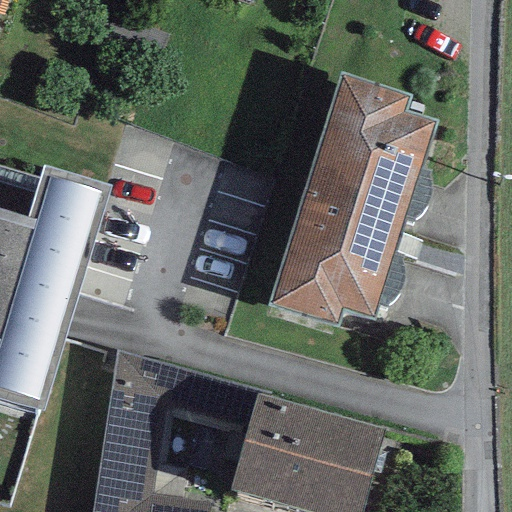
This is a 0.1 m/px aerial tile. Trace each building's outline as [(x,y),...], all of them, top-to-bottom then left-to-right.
[(254,0),(218,0),(250,11),(254,0)] [(411,104),(340,83),(269,315),(336,335),(341,319),(374,329),(435,130),(406,122),(411,104)] [(0,416),(43,430),(111,204),(43,184),(28,237),(0,228),(0,416)] [(232,384),(116,355),(93,511),(208,511),(209,508),(150,499),(166,411),(223,427),(232,384)] [(363,511),(384,440),(257,405),(230,501),(271,511),(363,511)]
